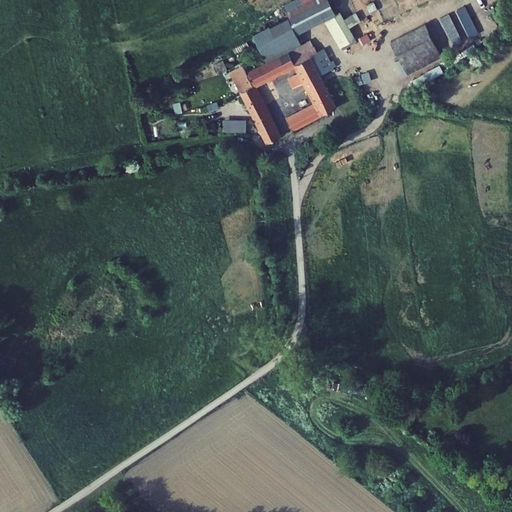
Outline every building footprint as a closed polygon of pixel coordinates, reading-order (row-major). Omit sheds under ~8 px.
[(300,32),(336,12),(329,0),(290,0),(284,3),(300,32)] [(451,40),(462,35),(449,11),(439,16),(451,40)] [(344,12),(328,20),(341,49),(357,42),(344,12)] [(296,38),(285,14),(249,32),(261,55),(296,38)] [(427,20),(390,39),(409,76),(446,57),(427,20)] [(291,47),(299,60),(313,53),(305,39),(291,47)] [(291,47),(269,59),(277,72),(299,60),(291,47)] [(342,102),(313,53),(299,60),(322,99),(302,111),(308,122),(342,102)] [(249,88),(243,92),(272,142),(287,134),(258,84),(277,72),(269,59),(242,75),(249,88)] [(308,122),(302,111),(298,113),(295,121),(298,126),(308,122)] [(223,117),(222,130),(246,131),(247,118),(223,117)] [(150,125),(153,134),(163,131),(160,122),(150,125)]
